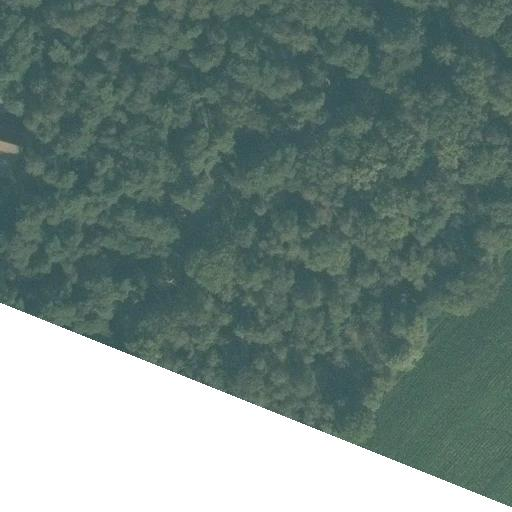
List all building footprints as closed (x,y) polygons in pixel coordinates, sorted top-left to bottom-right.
[(0,156),(13,160),(25,116),(7,111),(4,120),(0,119),(0,156)] [(182,204),(210,222),(238,177),(211,160),(182,204)] [(181,270),(193,257),(171,238),(160,251),(181,270)] [(192,273),(172,294),(183,308),(205,285),(192,273)] [(202,324),(183,308),(179,313),(211,345),(222,334),(207,320),(202,324)]
